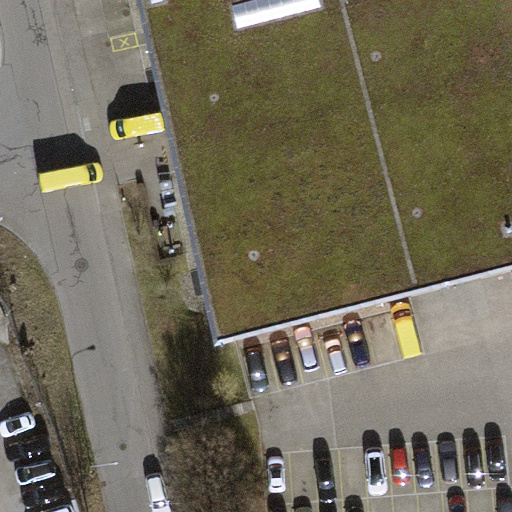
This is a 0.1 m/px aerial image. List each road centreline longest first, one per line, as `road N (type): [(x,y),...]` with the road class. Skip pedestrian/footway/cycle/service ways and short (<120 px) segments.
road 1 (unclassified): [(52,165),(135,511)]
road 2 (unclassified): [(52,165),(24,0)]
